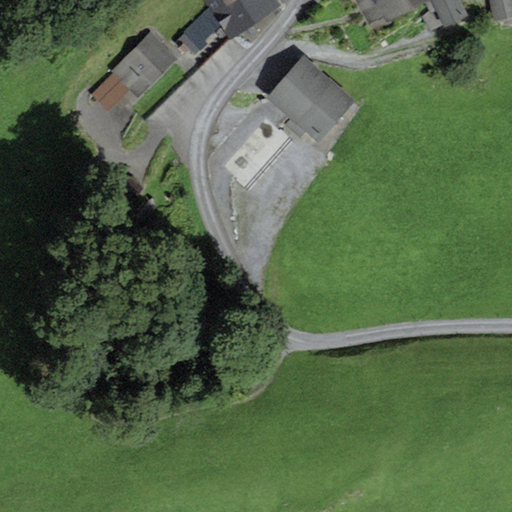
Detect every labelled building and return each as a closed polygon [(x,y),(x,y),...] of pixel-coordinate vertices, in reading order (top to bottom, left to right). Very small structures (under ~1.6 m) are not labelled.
[(272,0),(207,0),(205,1),(209,8),(206,11),(230,36),(251,20),(275,3),(272,0)] [(384,7),(388,13),(412,0),(361,0),(370,15),(384,7)] [(438,9),(445,24),(465,14),(458,0),(428,0),(426,1),(431,12),(438,9)] [(511,0),(491,0),(496,18),(511,13),(511,0)] [(431,31),(445,24),(438,9),(431,12),(424,16),(431,31)] [(206,11),(168,49),(168,50),(170,52),(167,56),(172,61),(150,83),(143,75),(130,88),(128,87),(119,96),(144,121),(230,36),(206,11)] [(168,50),(168,49),(153,34),(149,38),(148,38),(114,72),(128,87),(130,88),(143,75),(150,83),(172,61),(167,56),(170,52),(168,50)] [(307,125),(319,135),(349,101),(303,61),(273,95),(296,116),(289,124),(300,134),(307,125)] [(114,72),(92,94),(106,109),(119,96),(128,87),(114,72)] [(248,188),(290,140),(266,119),(224,167),(248,188)] [(138,186),(121,173),(114,183),(124,190),(123,192),(130,197),(138,186)] [(72,294),(86,296),(95,248),(81,245),(72,294)]
